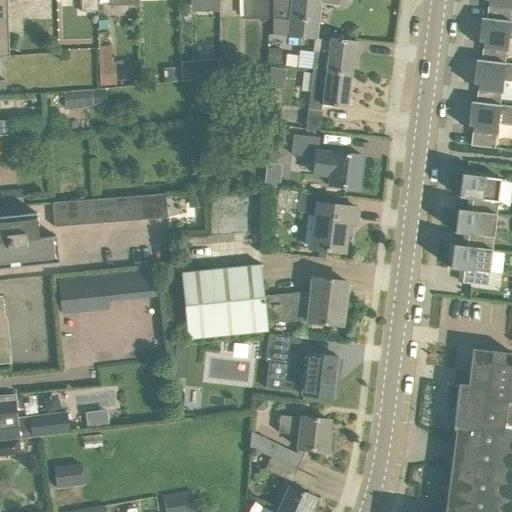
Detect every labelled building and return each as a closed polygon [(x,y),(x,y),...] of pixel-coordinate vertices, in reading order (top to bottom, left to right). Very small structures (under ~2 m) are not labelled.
[(9,56),(7,0),(0,0),(0,57),(6,57),(6,56),(9,56)] [(97,0),(81,0),(82,12),(97,11),(97,0)] [(244,0),(245,19),(248,19),(248,29),(266,28),(266,19),(269,19),(268,0),(244,0)] [(339,6),(339,0),(273,0),(273,19),(289,20),(287,36),(316,39),(318,40),(318,39),(322,4),(339,6)] [(511,0),(483,0),(484,0),(488,1),(486,19),(510,21),(511,0)] [(511,21),(510,21),(486,19),(481,18),(478,42),(483,43),(481,60),(505,63),(508,39),(511,39),(511,21)] [(358,38),(359,28),(348,26),(346,36),(358,38)] [(15,36),(11,49),(20,52),(24,39),(15,36)] [(313,70),(351,74),(353,60),(354,60),(357,41),(330,38),(330,40),(318,39),(318,40),(316,39),(312,69),(313,70)] [(269,48),(268,63),(281,64),(282,49),(269,48)] [(511,64),(505,63),(481,60),(476,60),(473,84),(478,85),(476,102),(500,105),(503,81),(511,82),(511,64)] [(181,81),(200,79),(200,61),(180,62),(181,81)] [(99,63),(100,86),(116,85),(116,63),(111,63),(99,63)] [(243,65),(243,69),(240,69),(240,74),(263,73),(263,64),(243,65)] [(165,82),(180,81),(179,67),(164,68),(165,82)] [(313,70),(309,103),(348,108),(351,89),(349,89),(351,74),(313,70)] [(66,109),(93,107),(92,90),(65,92),(66,109)] [(511,106),(500,105),(476,102),(471,102),(468,126),(473,127),(471,146),(494,149),(498,123),(511,124),(511,106)] [(322,111),(308,110),(306,128),(320,130),(322,111)] [(269,139),(285,141),(286,130),(270,128),(269,139)] [(363,156),(319,150),(321,138),(294,135),(292,154),(315,157),(313,176),(328,177),(327,186),(333,187),(333,189),(340,190),(341,187),(359,189),(363,156)] [(279,186),(281,167),(267,165),(265,185),(279,186)] [(497,215),(501,179),(462,174),(459,198),(473,199),(471,211),(497,215)] [(318,203),(319,195),(294,192),(293,207),(299,207),(298,212),(314,214),(310,249),(345,253),(348,224),(354,225),(356,208),(324,204),(318,203)] [(55,227),(167,218),(165,194),(53,203),(55,227)] [(497,215),(471,211),(458,210),(455,233),(469,235),(467,247),(493,250),(497,215)] [(0,269),(59,263),(56,236),(40,238),(37,213),(0,216),(0,269)] [(493,250),(467,247),(454,245),(451,269),(463,270),(462,283),(488,286),(493,250)] [(325,251),(318,250),(317,258),(325,259),(326,251),(325,251)] [(347,282),(312,278),(309,292),(265,297),(261,264),(181,272),(189,340),(222,336),(222,337),(259,333),(268,331),(267,323),(306,318),(306,321),(342,326),(342,325),(338,325),(342,297),(345,298),(347,282)] [(110,309),(110,302),(106,275),(58,278),(62,314),(110,309)] [(0,363),(10,363),(9,356),(12,356),(7,318),(5,318),(2,296),(0,296),(0,363)] [(338,357),(319,355),(298,352),(300,337),(269,334),(266,361),(284,363),(281,389),(279,389),(279,390),(301,393),(301,395),(333,399),(333,397),(337,397),(339,384),(335,383),(338,358),(338,359),(338,357)] [(176,346),(174,370),(187,371),(190,347),(176,346)] [(511,353),(472,349),(469,377),(483,379),(482,387),(459,384),(454,428),(456,428),(446,509),(450,510),(450,511),(510,511),(511,503),(511,353)] [(256,398),(255,409),(264,411),(268,408),(269,399),(256,398)] [(0,441),(21,439),(20,438),(70,433),(70,431),(78,430),(77,415),(68,415),(68,412),(18,417),(16,401),(0,402),(0,441)] [(326,452),(330,420),(300,417),(281,415),(279,433),(297,435),(295,449),(298,450),(297,453),(303,455),(306,450),(326,452)] [(271,457),(278,444),(252,432),(250,447),(271,457)] [(21,439),(0,441),(0,457),(22,455),(21,439)] [(289,486),(297,469),(271,457),(266,469),(285,478),(277,495),(282,498),(277,511),(310,511),(317,499),(289,486)] [(57,489),(84,485),(84,483),(91,482),(89,471),(82,471),(81,463),(55,467),(57,489)] [(65,511),(106,511),(105,506),(130,502),(128,489),(89,495),(91,507),(66,511),(65,511)] [(194,501),(192,490),(163,495),(166,511),(195,511),(196,511),(194,501)]
